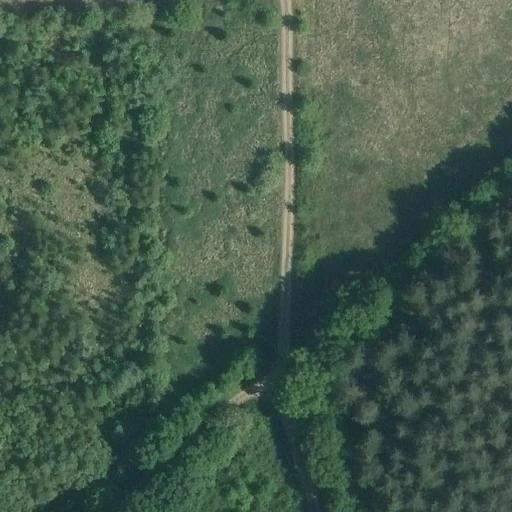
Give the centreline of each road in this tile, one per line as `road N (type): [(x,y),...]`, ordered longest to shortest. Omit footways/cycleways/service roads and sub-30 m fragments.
road 1 (track): [(283,0),(284,362)]
road 2 (track): [(511,155),(284,362)]
road 3 (track): [(284,362),(226,402),(109,511)]
road 4 (track): [(284,362),(319,511)]
